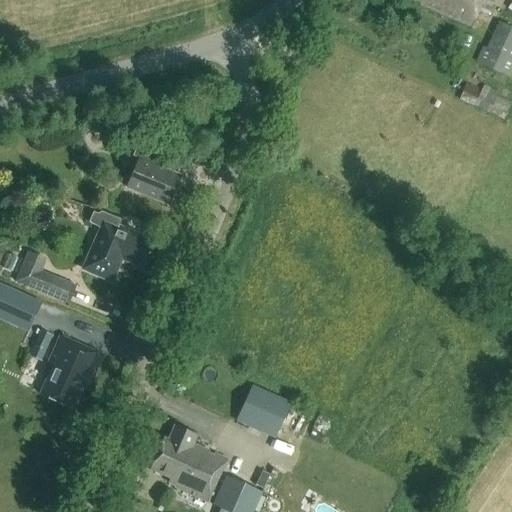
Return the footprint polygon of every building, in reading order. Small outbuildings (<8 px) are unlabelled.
[(410,0),(420,4),(419,6),(471,29),(479,10),(487,13),(492,0),(410,0)] [(477,64),(472,76),(502,89),(508,78),(511,70),(511,29),(498,23),(486,50),(481,48),(475,63),(477,64)] [(476,88),(466,84),(459,102),(503,122),(511,102),(497,96),(498,94),(483,87),(479,95),(474,93),(476,88)] [(166,206),(179,177),(163,170),(168,158),(136,144),(131,157),(138,160),(125,189),(166,206)] [(97,214),(93,213),(88,224),(101,230),(83,270),(104,279),(114,257),(140,269),(152,242),(122,229),(121,232),(116,230),(120,221),(101,212),(97,214)] [(46,260),(27,252),(14,281),(67,304),(75,287),(41,272),(46,260)] [(0,318),(30,332),(43,302),(0,283),(0,318)] [(28,357),(41,363),(52,337),(39,331),(28,357)] [(103,355),(59,336),(45,368),(50,370),(39,396),(60,404),(61,409),(66,411),(70,409),(73,410),(84,384),(90,387),(103,355)] [(291,401),(251,385),(236,421),(276,438),(291,401)] [(227,460),(193,444),(196,437),(174,427),(167,441),(162,438),(148,470),(167,479),(165,483),(175,487),(174,489),(207,504),(227,460)] [(336,472),(346,474),(351,454),(341,451),(336,472)] [(226,477),(213,506),(225,511),(252,511),(262,493),(226,477)]
